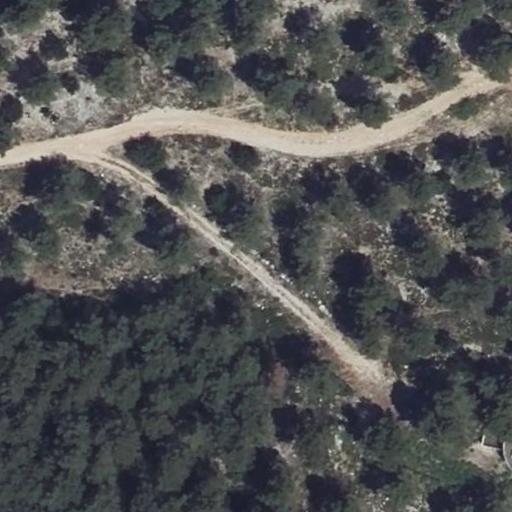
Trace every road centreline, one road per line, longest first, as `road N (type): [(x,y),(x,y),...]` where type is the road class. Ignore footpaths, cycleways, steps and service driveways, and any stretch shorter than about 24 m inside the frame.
road 1 (track): [(511,72),(391,127),(305,146),(165,120),(81,146),(0,158)]
road 2 (track): [(81,146),(128,164),(377,367),(415,417),(459,444)]
